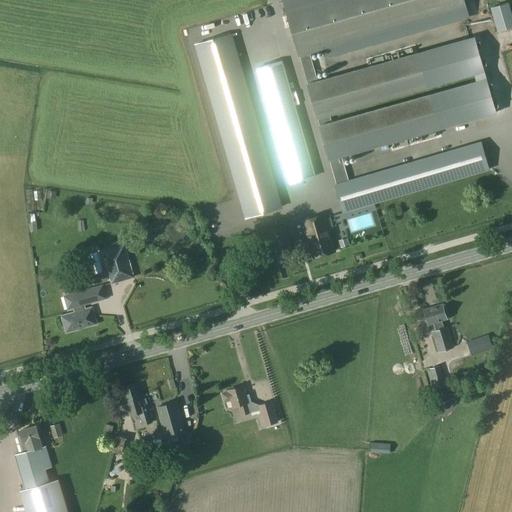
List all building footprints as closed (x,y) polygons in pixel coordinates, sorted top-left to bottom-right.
[(468,16),(463,0),(283,0),(328,158),(488,114),(478,81),(330,121),(328,115),(475,73),(464,37),(319,80),(310,50),(329,45),(332,55),(468,16)] [(245,218),(282,208),(231,33),(194,44),(245,218)] [(259,68),(290,183),(315,176),(284,61),(259,68)] [(343,212),(489,169),(481,142),(349,181),(341,154),(328,158),(336,185),(335,185),(343,212)] [(329,216),(325,217),(325,215),(301,221),(312,258),(335,251),(329,229),(333,228),(329,216)] [(268,231),(275,258),(294,253),(286,225),(268,231)] [(302,236),(297,237),(301,258),(305,257),(302,236)] [(112,283),(133,277),(124,245),(103,251),(112,283)] [(89,274),(99,273),(97,252),(87,252),(89,274)] [(63,297),(66,309),(74,307),(75,313),(62,316),(63,318),(62,319),(62,321),(63,322),(63,324),(65,325),(67,332),(74,330),(75,330),(77,330),(78,330),(79,329),(80,328),(96,323),(91,308),(85,310),(83,304),(106,298),(102,285),(63,297)] [(447,326),(443,327),(441,320),(447,319),(446,316),(448,315),(445,306),(443,307),(442,304),(424,309),(428,324),(433,323),(436,330),(432,331),(438,352),(454,347),(447,326)] [(492,347),(488,334),(466,342),(471,355),(492,347)] [(432,377),(440,403),(450,400),(442,374),(432,377)] [(145,398),(141,399),(137,386),(123,390),(127,404),(135,402),(136,406),(139,405),(139,406),(143,405),(147,404),(145,398)] [(245,396),(242,386),(228,390),(229,392),(222,394),(224,402),(231,400),(233,408),(238,406),(241,415),(260,410),(264,426),(278,422),(272,401),(258,405),(250,402),(248,395),(245,396)] [(166,439),(185,433),(176,401),(157,407),(166,439)] [(145,411),(143,405),(139,406),(139,405),(136,406),(135,402),(127,404),(130,416),(145,411)] [(62,434),(59,422),(50,425),(53,437),(62,434)] [(104,431),(113,433),(114,426),(106,424),(104,431)] [(15,455),(25,489),(25,490),(49,483),(49,482),(45,469),(51,467),(45,446),(42,447),(36,426),(20,431),(21,435),(18,436),(22,453),(15,455)] [(114,443),(123,445),(125,438),(116,436),(114,443)] [(121,455),(123,445),(114,443),(112,452),(121,455)] [(368,451),(391,452),(392,444),(369,443),(368,451)] [(109,454),(106,466),(115,468),(117,456),(109,454)] [(67,511),(58,480),(49,482),(49,483),(25,490),(25,489),(20,490),(25,511),(67,511)]
